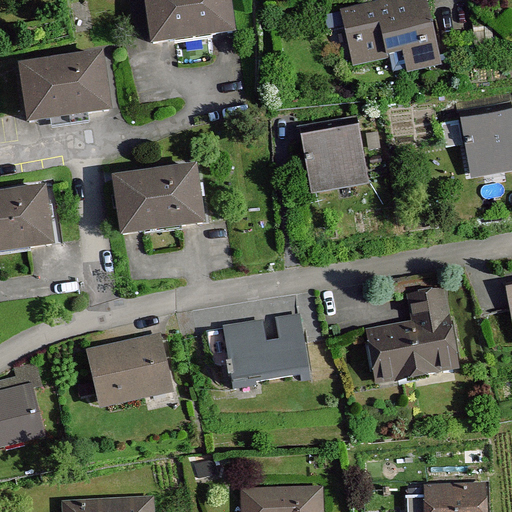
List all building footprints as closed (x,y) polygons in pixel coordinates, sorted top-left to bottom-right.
[(142,0),(149,47),(231,37),(226,0),(142,0)] [(399,0),(340,12),(352,69),(386,62),(381,40),(431,30),(425,2),(406,6),(404,0),(399,0)] [(15,67),(23,127),(105,116),(98,56),(15,67)] [(462,122),(471,178),(511,170),(511,115),(511,114),(462,122)] [(299,140),(309,196),(366,186),(357,131),(299,140)] [(109,181),(117,240),(199,230),(192,170),(109,181)] [(0,198),(0,258),(48,253),(41,193),(0,198)] [(417,321),(372,330),(383,384),(468,367),(450,284),(411,292),(417,321)] [(226,323),(240,387),(316,371),(302,307),(226,323)] [(163,329),(90,350),(106,406),(179,385),(163,329)] [(37,383),(0,393),(0,452),(52,437),(37,383)] [(333,511),(332,476),(244,480),(245,511),(333,511)] [(500,511),(500,485),(436,486),(436,511),(500,511)] [(159,511),(158,490),(65,497),(66,511),(159,511)]
